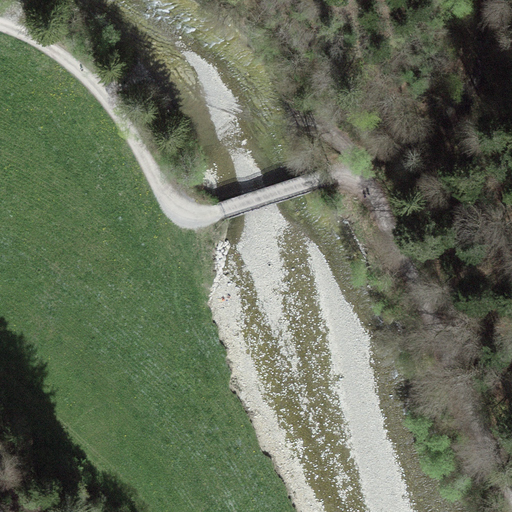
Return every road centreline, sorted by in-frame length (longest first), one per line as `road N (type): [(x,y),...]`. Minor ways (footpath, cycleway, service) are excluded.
road 1 (track): [(0,21),(60,53),(95,86),(167,191),(189,209),(326,178)]
road 2 (track): [(511,473),(425,301),(326,178)]
